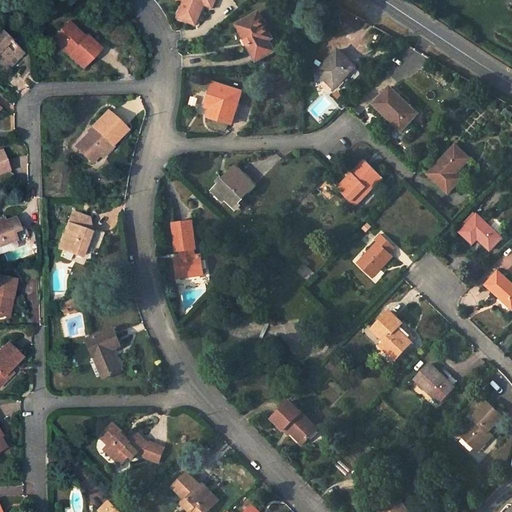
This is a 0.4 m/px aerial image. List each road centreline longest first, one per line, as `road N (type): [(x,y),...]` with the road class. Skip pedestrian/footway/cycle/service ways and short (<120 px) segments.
road 1 (residential): [(149,143),(137,218),(154,325),(207,396)]
road 2 (residential): [(34,192),(32,94),(161,87)]
road 3 (residential): [(344,140),(149,143)]
road 4 (residential): [(38,404),(207,396)]
road 5 (residential): [(207,396),(313,511)]
road 6 (secondary): [(381,0),(511,83)]
road 7 (unknown): [(34,192),(36,327)]
road 8 (residential): [(426,283),(511,375)]
